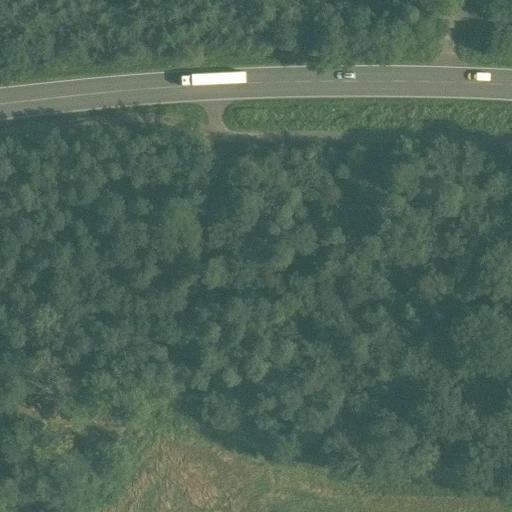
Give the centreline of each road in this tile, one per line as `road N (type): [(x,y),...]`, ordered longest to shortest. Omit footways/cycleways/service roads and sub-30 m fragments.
road 1 (primary): [(511,85),(225,84),(0,104)]
road 2 (track): [(440,82),(452,10),(401,0)]
